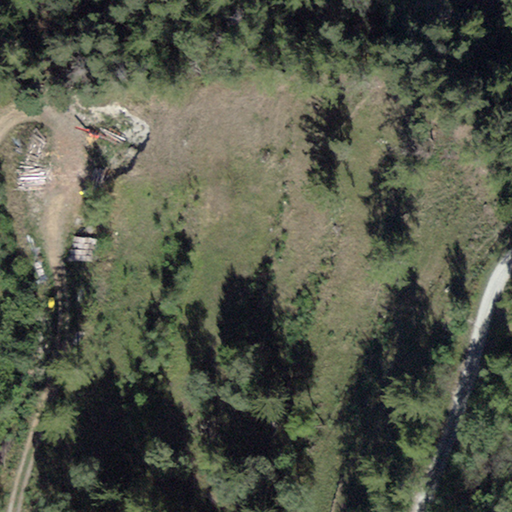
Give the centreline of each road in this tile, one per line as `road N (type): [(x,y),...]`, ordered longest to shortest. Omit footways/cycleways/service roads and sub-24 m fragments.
road 1 (track): [(10,511),(68,306),(59,130)]
road 2 (track): [(511,278),(487,304),(420,511)]
